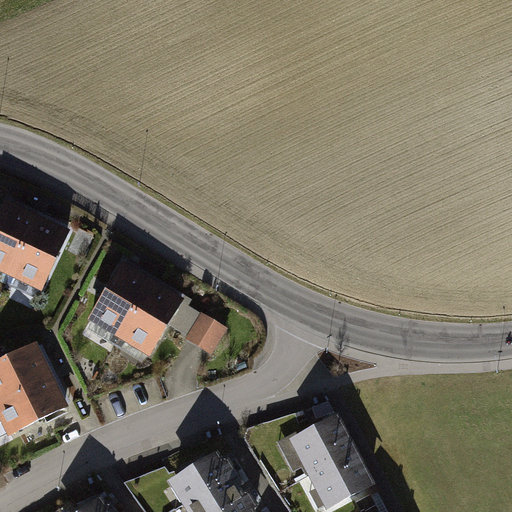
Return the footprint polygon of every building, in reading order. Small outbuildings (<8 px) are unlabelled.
[(0,222),(0,277),(11,283),(46,218),(12,200),(0,222)] [(78,235),(46,218),(11,283),(43,300),(78,235)] [(89,329),(121,348),(160,282),(143,271),(128,263),(89,329)] [(192,300),(160,282),(121,348),(153,366),(174,331),(190,304),(192,300)] [(236,330),(190,304),(174,331),(220,357),(236,330)] [(0,368),(0,410),(56,383),(40,349),(0,368)] [(72,416),(56,383),(0,410),(0,427),(10,447),(72,416)] [(288,446),(324,511),(341,511),(377,492),(336,420),(288,446)] [(254,511),(218,453),(172,482),(190,511),(254,511)] [(87,511),(111,511),(103,501),(87,511)]
